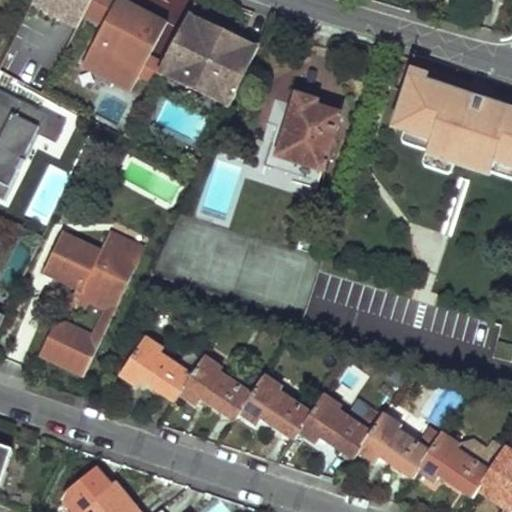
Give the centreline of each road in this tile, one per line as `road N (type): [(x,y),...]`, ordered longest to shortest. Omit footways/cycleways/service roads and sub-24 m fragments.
road 1 (residential): [(0,399),(340,511)]
road 2 (residential): [(292,0),(511,64)]
